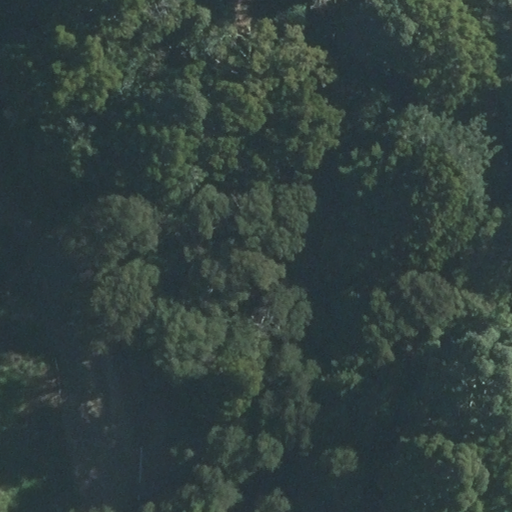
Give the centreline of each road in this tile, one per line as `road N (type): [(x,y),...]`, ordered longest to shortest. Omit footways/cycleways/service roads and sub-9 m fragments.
road 1 (track): [(267,0),(295,177),(413,511)]
road 2 (track): [(120,511),(64,329),(0,199)]
